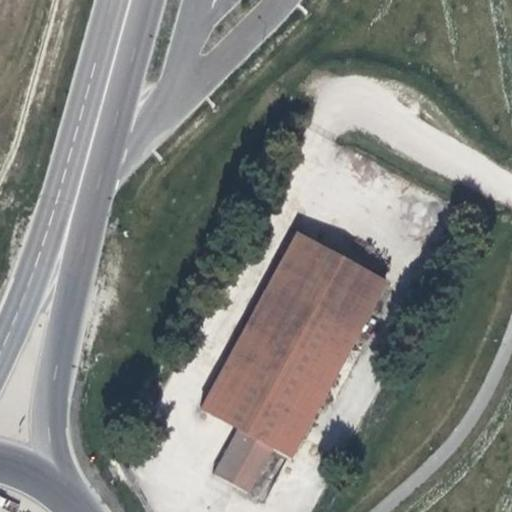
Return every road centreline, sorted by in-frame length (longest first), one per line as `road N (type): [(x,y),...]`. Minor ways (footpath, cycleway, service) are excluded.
road 1 (unclassified): [(58,511),(47,436),(65,233)]
road 2 (unclassified): [(129,0),(65,233)]
road 3 (unclassified): [(65,233),(0,356)]
